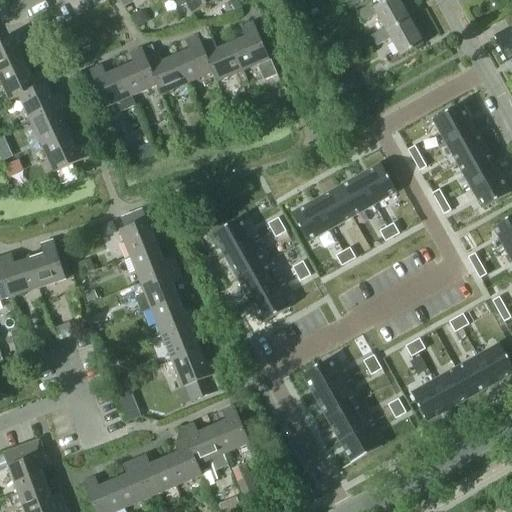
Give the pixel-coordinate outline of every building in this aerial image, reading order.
[(119,0),(124,8),(138,0),(119,0)] [(176,0),(180,7),(188,2),(194,13),(217,0),(176,0)] [(380,13),(388,28),(409,16),(400,0),(387,0),(376,6),(375,3),(360,11),(366,21),(380,13)] [(409,16),(388,28),(374,36),(379,45),(393,37),(403,55),(424,43),(409,16)] [(246,36),(231,42),(243,70),(258,64),(265,81),(279,75),(272,58),(270,59),(253,21),(241,27),(246,36)] [(511,28),(497,36),(499,40),(497,41),(509,63),(511,61),(511,28)] [(25,32),(3,43),(0,36),(0,75),(26,63),(20,49),(30,44),(25,32)] [(191,48),(177,55),(189,84),(215,73),(203,43),(198,34),(187,39),(191,48)] [(219,81),(243,70),(231,42),(217,49),(213,39),(203,43),(215,73),(219,81)] [(135,62),(122,68),(134,97),(160,85),(148,56),(143,46),(131,52),(135,62)] [(164,95),(189,84),(177,55),(162,61),(158,52),(148,56),(160,85),(164,95)] [(26,63),(0,75),(0,77),(11,102),(21,98),(49,85),(43,73),(33,78),(26,63)] [(108,108),(118,104),(122,112),(136,106),(132,98),(134,97),(122,68),(108,74),(103,64),(91,70),(108,108)] [(347,70),(331,78),(339,95),(356,86),(347,70)] [(55,98),(49,85),(21,98),(32,123),(70,104),(65,94),(55,98)] [(32,123),(43,148),(71,134),(65,120),(75,115),(70,104),(32,123)] [(462,104),(433,120),(446,143),(474,127),(462,104)] [(204,123),(192,128),(198,143),(210,138),(204,123)] [(474,127),(446,143),(458,164),(486,149),(474,127)] [(71,134),(43,148),(55,173),(94,155),(88,143),(78,148),(71,134)] [(415,146),(408,150),(414,161),(421,157),(415,146)] [(486,149),(458,164),(470,186),(499,170),(486,149)] [(421,157),(414,161),(420,171),(427,167),(421,157)] [(381,164),(359,176),(375,205),(397,192),(381,164)] [(499,170),(470,186),(483,209),(511,193),(499,170)] [(359,176),(337,189),(353,217),(375,205),(359,176)] [(337,189),(316,201),(332,229),(353,217),(337,189)] [(440,190),(433,194),(438,204),(446,200),(440,190)] [(446,200),(438,204),(444,215),(451,211),(446,200)] [(316,201),(294,213),(310,242),(332,229),(316,201)] [(120,230),(131,256),(159,244),(154,231),(164,227),(158,214),(120,230)] [(511,217),(493,228),(506,250),(511,246),(511,217)] [(241,218),(213,234),(226,257),(254,241),(241,218)] [(279,218),(268,224),(272,231),(283,225),(279,218)] [(394,223),(387,227),(393,238),(400,234),(394,223)] [(283,225),(272,231),(276,238),(287,232),(283,225)] [(387,227),(380,231),(386,242),(393,238),(387,227)] [(46,255),(31,260),(40,288),(67,279),(61,261),(70,258),(64,240),(55,243),(54,239),(42,243),(46,255)] [(254,241),(226,257),(238,279),(266,263),(254,241)] [(165,260),(159,244),(131,256),(141,282),(179,266),(175,256),(165,260)] [(350,248),(343,252),(349,262),(356,258),(350,248)] [(343,252),(336,256),(342,266),(349,262),(343,252)] [(12,253),(0,257),(13,297),(40,288),(31,260),(16,265),(12,253)] [(475,254),(468,257),(474,268),(481,264),(475,254)] [(0,301),(13,297),(0,257),(0,256),(0,301)] [(90,259),(78,263),(83,275),(94,271),(90,259)] [(303,262),(293,268),(297,275),(307,269),(303,262)] [(266,263),(238,279),(250,300),(279,284),(266,263)] [(481,264),(474,268),(480,278),(487,274),(481,264)] [(184,278),(179,266),(141,282),(145,292),(135,296),(142,312),(151,308),(152,309),(180,297),(174,282),(184,278)] [(307,269),(297,275),(301,282),(311,276),(307,269)] [(279,284),(250,300),(263,323),(291,307),(279,284)] [(152,309),(162,335),(200,319),(196,308),(186,312),(180,297),(152,309)] [(500,297),(493,301),(499,312),(506,308),(500,297)] [(506,308),(499,312),(504,322),(511,318),(506,308)] [(463,314),(456,318),(462,329),(469,325),(463,314)] [(105,326),(102,316),(91,320),(94,330),(105,326)] [(456,318),(449,322),(455,333),(462,329),(456,318)] [(205,331),(200,319),(162,335),(172,361),(201,349),(195,335),(205,331)] [(70,326),(54,332),(57,341),(74,335),(70,326)] [(16,351),(28,348),(25,337),(13,340),(16,351)] [(420,339),(413,343),(419,353),(426,349),(420,339)] [(413,343),(406,346),(412,357),(419,353),(413,343)] [(511,364),(500,344),(478,356),(494,385),(511,374),(511,364)] [(183,387),(186,386),(192,401),(219,390),(213,375),(221,372),(216,360),(207,364),(201,349),(172,361),(183,387)] [(374,355),(364,361),(368,368),(378,362),(374,355)] [(478,356),(456,368),(472,397),(494,385),(478,356)] [(331,359),(303,375),(316,397),(344,382),(331,359)] [(378,362),(368,368),(372,375),(382,369),(378,362)] [(456,368),(434,381),(450,409),(472,397),(456,368)] [(434,381),(412,393),(428,422),(450,409),(434,381)] [(344,382),(316,397),(328,419),(356,403),(344,382)] [(399,399),(388,405),(392,412),(403,406),(399,399)] [(356,403),(328,419),(340,441),(368,425),(356,403)] [(227,421),(213,427),(224,455),(251,443),(235,404),(222,410),(227,421)] [(403,406),(392,412),(396,419),(407,413),(403,406)] [(199,466),(224,455),(213,427),(198,434),(193,422),(182,427),(186,437),(199,466)] [(368,425),(340,441),(352,462),(351,463),(352,464),(381,448),(368,425)] [(202,475),(199,466),(186,437),(174,442),(179,453),(165,459),(177,486),(202,475)] [(3,453),(19,493),(47,483),(41,467),(52,463),(47,451),(45,452),(40,439),(3,453)] [(151,497),(177,486),(165,459),(151,465),(146,454),(135,459),(151,497)] [(125,508),(151,497),(135,459),(124,464),(129,475),(114,481),(125,508)] [(250,473),(236,479),(245,501),(259,495),(250,473)] [(96,511),(115,511),(125,508),(114,481),(99,487),(95,476),(83,481),(96,511)] [(19,493),(25,511),(48,511),(67,505),(63,494),(52,498),(47,483),(19,493)]
